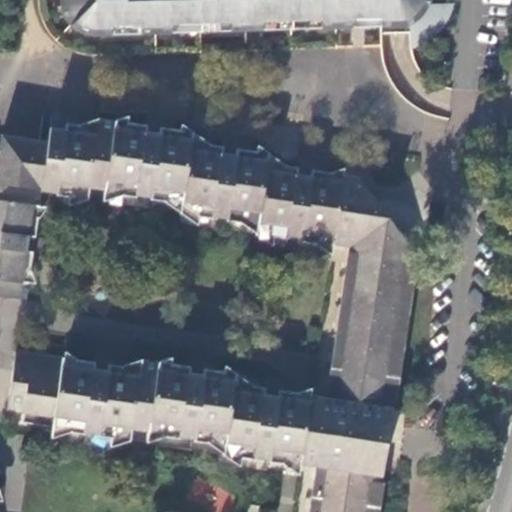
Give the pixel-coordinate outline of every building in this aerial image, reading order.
[(41,0),(42,12),(44,19),(47,26),(51,33),(56,39),(61,45),(69,50),(77,54),(86,56),(95,57),(383,48),(383,35),(396,35),(413,35),(414,50),(421,49),(427,47),(434,44),(439,40),(444,35),(449,30),(452,24),(454,17),(455,11),(456,3),(451,4),(451,0),(41,0)] [(0,294),(23,298),(39,189),(88,196),(90,186),(136,193),(182,200),(181,210),(234,218),(259,222),(258,233),(333,244),(343,177),(268,165),(270,153),(192,141),(193,131),(99,117),(98,126),(49,120),(46,141),(0,134),(0,294)] [(343,177),(333,244),(352,247),(329,396),(392,406),(393,400),(394,400),(415,261),(413,261),(414,254),(363,180),(343,177)] [(345,270),(348,248),(336,247),(333,268),(345,270)] [(289,423),(295,391),(265,387),(236,383),(238,372),(145,358),(144,367),(15,348),(6,409),(22,411),(20,422),(132,440),(134,429),(226,442),(224,455),(272,462),(279,421),(289,423)] [(272,462),(318,468),(321,449),(329,396),(295,391),(289,423),(279,421),(272,462)] [(381,475),(392,406),(329,396),(321,449),(341,452),(338,469),(381,476),(381,475)] [(380,480),(381,476),(338,469),(341,452),(321,449),(318,468),(311,511),(377,511),(382,481),(380,480)]
